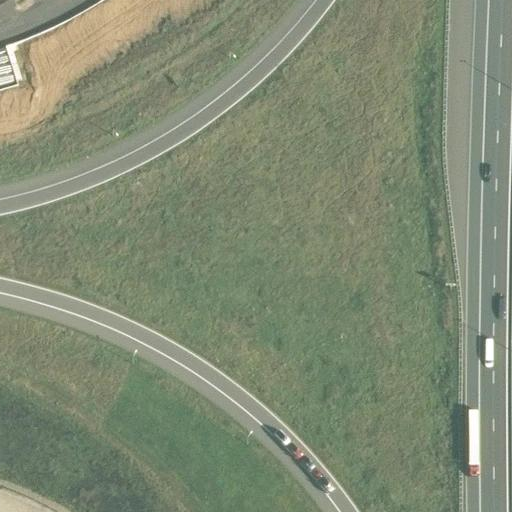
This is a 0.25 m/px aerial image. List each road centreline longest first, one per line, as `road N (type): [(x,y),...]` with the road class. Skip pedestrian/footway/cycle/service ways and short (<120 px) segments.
road 1 (motorway): [(496,0),(487,511)]
road 2 (motorway): [(0,287),(139,333),(216,378),(287,438),(346,511)]
road 3 (motorway): [(325,0),(248,83),(171,139),(90,180),(0,208)]
